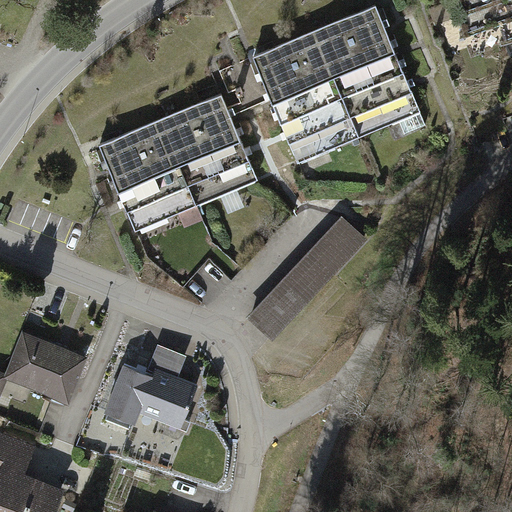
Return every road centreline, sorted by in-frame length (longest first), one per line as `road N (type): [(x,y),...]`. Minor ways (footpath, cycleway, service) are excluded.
road 1 (residential): [(0,239),(183,312),(227,340),(251,409),(239,511)]
road 2 (track): [(511,160),(406,264),(352,379)]
road 3 (tertiary): [(0,129),(54,67),(142,0)]
road 4 (track): [(352,379),(300,511)]
